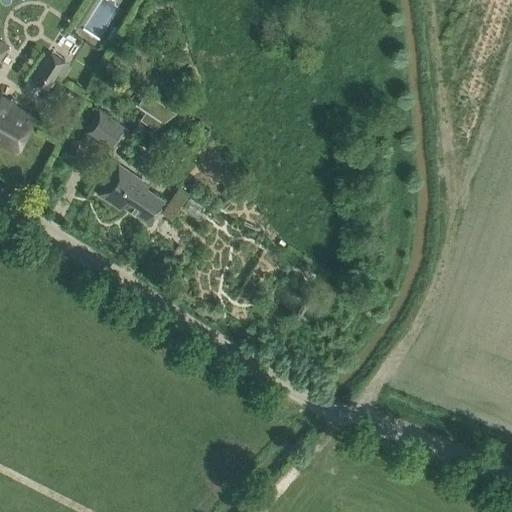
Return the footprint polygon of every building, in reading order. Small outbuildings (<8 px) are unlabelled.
[(33,80),(47,89),(64,62),(51,53),(33,80)] [(13,106),(14,104),(0,96),(0,142),(16,151),(26,134),(33,118),(13,106)] [(137,105),(160,120),(167,107),(154,98),(152,101),(143,96),(137,105)] [(84,132),(111,151),(127,128),(100,109),(84,132)] [(115,200),(148,222),(163,200),(139,184),(142,180),(118,164),(102,187),(99,193),(113,203),(115,200)] [(173,195),(183,202),(189,192),(179,185),(173,195)]
